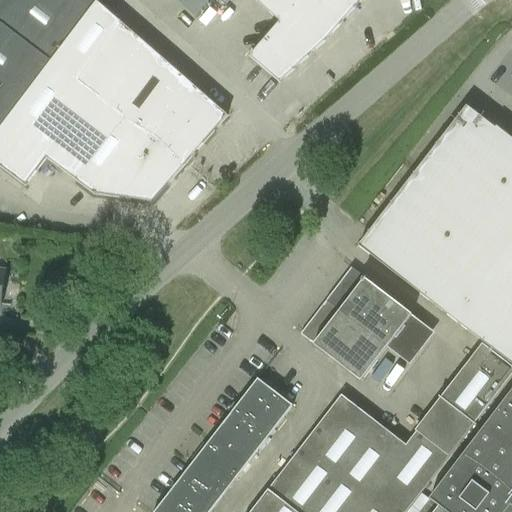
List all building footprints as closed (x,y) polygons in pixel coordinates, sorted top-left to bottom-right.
[(0,0),(0,129),(73,33),(96,3),(98,0),(0,0)] [(172,0),(196,20),(213,0),(172,0)] [(252,0),(279,23),(249,58),(279,84),(326,40),(344,19),(360,0),(252,0)] [(227,118),(96,3),(73,33),(0,129),(0,169),(24,188),(45,160),(94,197),(152,204),(227,118)] [(511,365),(511,146),(497,135),(500,130),(496,127),(495,128),(466,106),(358,247),(511,365)] [(413,315),(352,268),(301,335),(361,381),(413,315)] [(405,445),(342,396),(252,511),(406,511),(511,374),(511,368),(482,346),(405,445)] [(258,381),(155,511),(211,511),(292,408),(258,381)]
